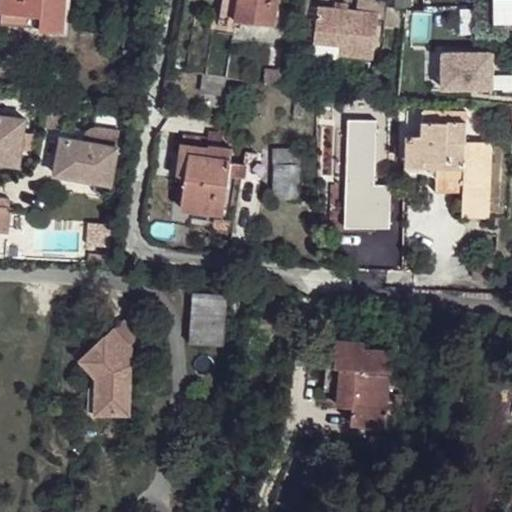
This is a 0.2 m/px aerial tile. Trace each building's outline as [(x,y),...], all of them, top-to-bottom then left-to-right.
[(0,0),(0,12),(36,16),(34,28),(35,31),(50,32),(58,33),(59,28),(62,0),(0,0)] [(235,20),(238,0),(223,0),(220,18),(235,20)] [(273,25),(277,0),(238,0),(235,20),(273,25)] [(511,0),(491,0),(492,9),(511,8),(511,0)] [(379,13),(316,3),(312,39),(342,45),(341,54),(372,59),(379,13)] [(0,24),(34,28),(36,16),(0,12),(0,24)] [(290,56),(273,53),(272,65),(287,67),(290,56)] [(496,54),(446,53),(445,88),(495,89),(496,54)] [(261,63),(259,79),(285,82),(287,67),(272,65),(261,63)] [(228,75),(207,73),(206,85),(215,85),(212,105),(225,106),(228,75)] [(406,133),(406,158),(436,160),(436,167),(435,187),(462,189),(461,216),(486,218),(490,141),(464,141),(466,110),(423,109),(421,134),(406,133)] [(19,117),(0,113),(0,161),(10,164),(19,117)] [(181,180),(176,206),(217,212),(223,174),(239,176),(241,162),(226,160),(228,150),(215,148),(217,134),(203,132),(202,138),(180,135),(178,143),(171,178),(181,180)] [(113,145),(57,134),(50,171),(106,182),(113,145)] [(406,158),(406,164),(436,167),(436,160),(406,158)] [(294,198),(295,166),(273,165),(271,196),(294,198)] [(13,210),(0,208),(0,229),(10,231),(13,210)] [(485,249),(483,263),(485,277),(488,276),(491,267),(495,267),(496,250),(485,249)] [(229,296),(196,295),(192,345),(224,347),(229,296)] [(130,316),(117,328),(133,346),(147,334),(130,316)] [(116,328),(83,358),(98,375),(98,386),(97,412),(131,412),(133,346),(117,328),(116,328)] [(387,416),(392,371),(395,371),(398,352),(367,348),(368,342),(340,339),(336,366),(344,367),(339,404),(355,406),(354,414),(387,416)] [(97,412),(98,386),(90,385),(90,411),(97,412)]
